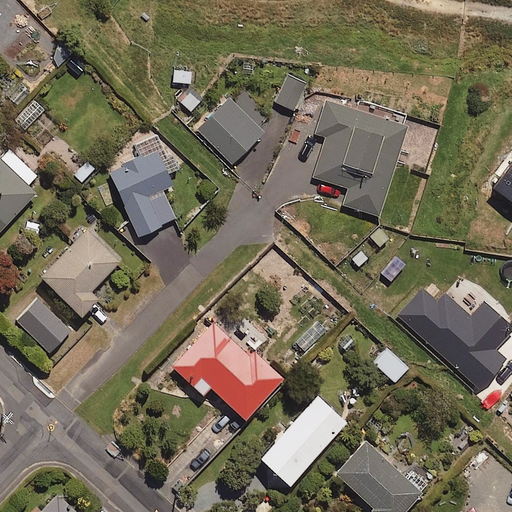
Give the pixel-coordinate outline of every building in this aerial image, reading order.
[(52,60),(56,64),(71,49),(58,36),(43,51),(52,60)] [(43,51),(32,40),(13,60),(34,80),(52,60),(43,51)] [(85,60),(73,49),(61,63),(74,74),(85,60)] [(189,66),(169,65),(168,80),(188,81),(189,66)] [(304,79),(286,71),(273,98),(292,107),(304,79)] [(15,105),(30,91),(17,77),(2,92),(15,105)] [(376,211),(407,111),(356,96),(354,103),(325,94),(315,129),(324,132),(312,173),(346,184),(341,201),(376,211)] [(260,129),(226,95),(194,125),(228,160),(260,129)] [(42,106),(31,96),(12,118),(22,127),(42,106)] [(33,171),(6,144),(0,150),(0,221),(32,188),(24,181),(33,171)] [(169,180),(154,144),(106,167),(135,230),(172,213),(159,184),(169,180)] [(40,219),(21,216),(18,232),(37,235),(40,219)] [(377,222),(365,233),(377,246),(389,235),(377,222)] [(117,255),(86,224),(38,272),(77,311),(95,293),(87,286),(117,255)] [(434,299),(420,286),(396,312),(475,384),(502,354),(492,345),(511,324),(482,297),(467,313),(442,290),(434,299)] [(69,327),(35,294),(12,316),(47,350),(69,327)] [(240,413),(280,371),(251,342),(245,348),(211,315),(168,361),(199,389),(207,381),(240,413)] [(325,328),(316,320),(296,341),(305,350),(325,328)] [(405,364),(384,343),(370,358),(392,378),(405,364)] [(343,417),(315,391),(257,452),(285,479),(343,417)] [(363,437),(333,468),(368,501),(366,503),(375,511),(395,511),(426,480),(411,466),(402,474),(363,437)] [(78,511),(55,489),(36,508),(40,511),(78,511)]
